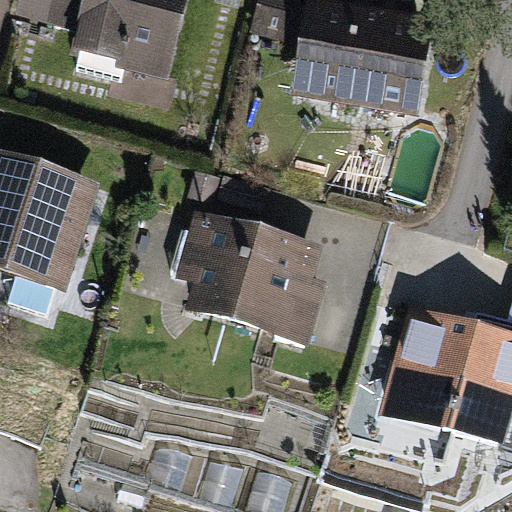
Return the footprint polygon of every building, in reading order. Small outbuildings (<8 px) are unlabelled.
[(80,36),(88,0),(24,0),(19,21),(80,36)] [(88,0),(80,36),(74,61),(117,71),(115,75),(170,88),(191,0),(88,0)] [(260,0),(249,40),(293,52),(304,15),(295,0),(260,0)] [(434,29),(309,9),(294,102),(419,122),(434,29)] [(101,194),(0,162),(0,281),(67,303),(101,194)] [(220,183),(195,177),(188,205),(213,211),(220,183)] [(322,258),(196,223),(179,286),(196,291),(188,321),(312,354),(330,291),(314,287),(322,258)] [(511,341),(411,313),(380,423),(505,458),(511,435),(511,341)] [(0,385),(0,435),(39,450),(56,406),(0,385)]
